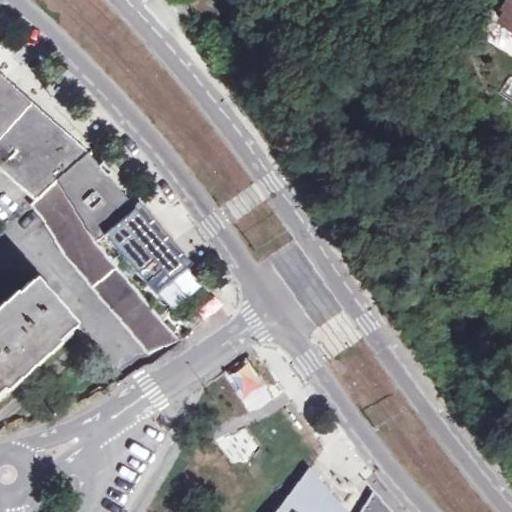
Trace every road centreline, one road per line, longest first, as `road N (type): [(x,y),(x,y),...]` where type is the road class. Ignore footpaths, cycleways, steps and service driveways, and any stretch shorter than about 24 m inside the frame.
road 1 (secondary): [(13,0),(148,135),(276,311)]
road 2 (secondary): [(328,271),(191,80),(117,0)]
road 3 (secondary): [(504,511),(328,271)]
road 4 (secondary): [(276,311),(367,441),(429,511)]
road 5 (tertiary): [(90,431),(276,311)]
